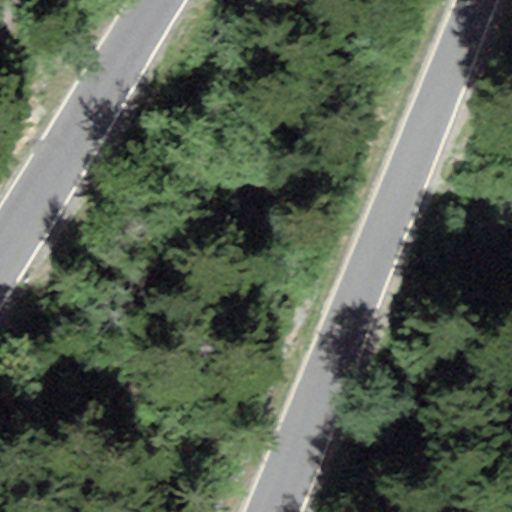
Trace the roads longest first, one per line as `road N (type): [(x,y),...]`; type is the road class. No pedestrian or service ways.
road 1 (tertiary): [(269,511),(475,0)]
road 2 (tertiary): [(158,0),(0,259)]
